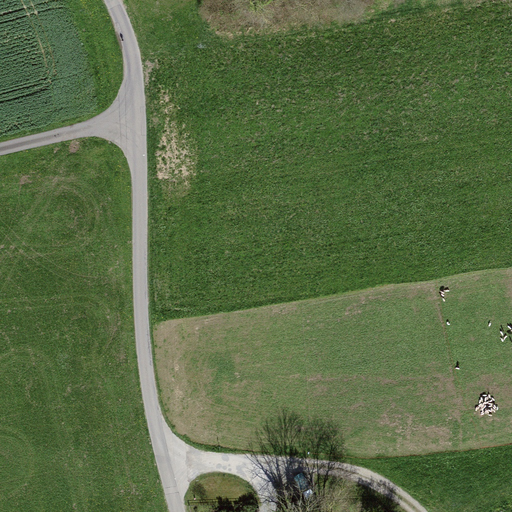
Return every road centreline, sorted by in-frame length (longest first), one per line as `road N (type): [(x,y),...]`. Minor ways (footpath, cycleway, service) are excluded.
road 1 (track): [(110,0),(132,61),(142,343),(177,511)]
road 2 (track): [(161,456),(345,471),(415,511)]
road 3 (track): [(137,118),(0,152)]
